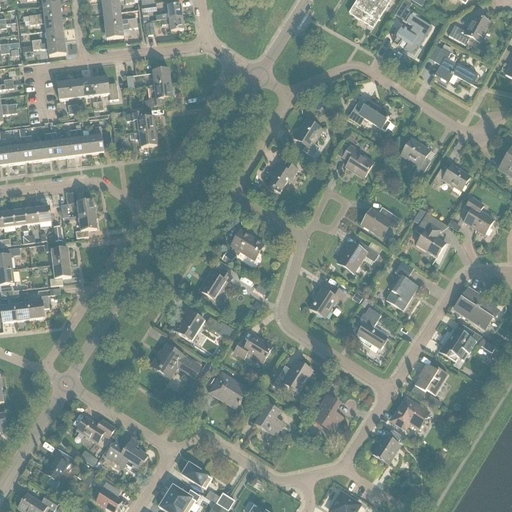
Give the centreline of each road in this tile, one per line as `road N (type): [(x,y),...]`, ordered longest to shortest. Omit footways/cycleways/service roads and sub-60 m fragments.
road 1 (tertiary): [(64,385),(257,76)]
road 2 (residential): [(498,120),(478,140),(357,69),(287,92)]
road 3 (residential): [(44,122),(37,70),(206,47)]
road 4 (residential): [(390,394),(282,320),(304,243)]
road 5 (residential): [(304,243),(233,192),(287,92)]
road 6 (residential): [(41,373),(141,211)]
road 7 (residential): [(390,394),(460,282),(478,273),(511,274)]
road 8 (residential): [(141,211),(234,64)]
road 9 (residential): [(0,195),(93,183),(141,211)]
road 10 (residential): [(174,451),(208,443),(272,480),(305,479)]
road 11 (residential): [(174,451),(64,385)]
road 12 (tertiary): [(0,490),(64,385)]
